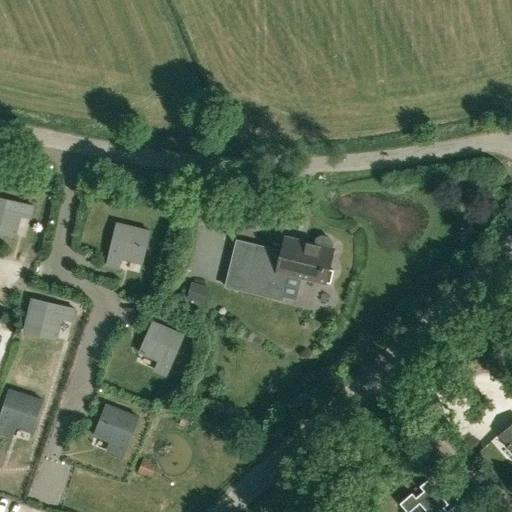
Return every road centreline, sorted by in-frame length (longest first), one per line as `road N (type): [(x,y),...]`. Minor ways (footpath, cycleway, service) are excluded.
road 1 (unclassified): [(511,136),(379,162),(246,167),(176,161),(0,123)]
road 2 (unclassified): [(220,511),(511,244)]
